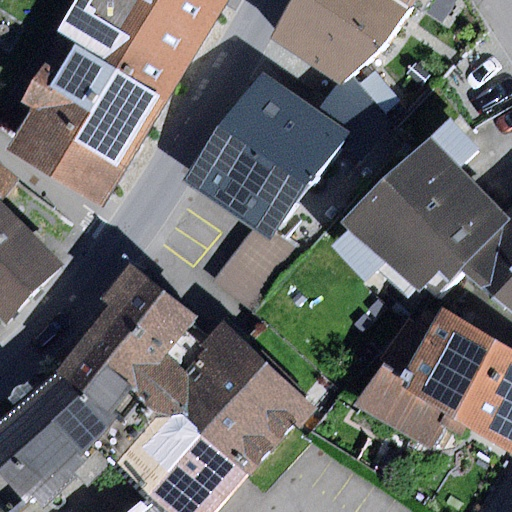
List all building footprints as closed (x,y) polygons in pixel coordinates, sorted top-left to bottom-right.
[(228,2),(224,0),(81,0),(62,32),(68,36),(50,65),(45,62),(21,103),(34,111),(13,147),(106,203),(228,2)] [(296,0),(273,39),(341,86),(353,74),(413,11),(397,0),(296,0)] [(420,0),(397,0),(413,11),(420,0)] [(341,86),(318,113),(349,135),(274,242),(252,227),(212,282),(254,312),(407,143),(353,74),(341,86)] [(267,77),(192,185),(252,227),(274,242),(349,135),(318,113),(267,77)] [(382,80),(370,88),(389,114),(400,105),(382,80)] [(433,136),(342,224),(419,296),(427,288),(437,298),(461,273),(511,221),(507,216),(433,136)] [(0,317),(9,325),(65,265),(0,201),(0,199),(19,177),(0,163),(0,317)] [(511,211),(507,216),(511,221),(461,273),(511,311),(511,211)] [(111,306),(59,372),(122,421),(141,399),(159,416),(174,403),(251,476),(292,428),(297,431),(317,410),(224,323),(184,372),(169,359),(199,318),(128,266),(103,300),(111,306)] [(440,317),(427,309),(357,405),(431,450),(442,427),(462,439),(468,427),(511,454),(511,350),(444,309),(440,317)] [(122,421),(59,372),(0,420),(0,468),(35,511),(77,479),(74,473),(89,459),(86,453),(97,443),(122,421)] [(122,421),(97,443),(150,497),(165,511),(216,511),(251,476),(174,403),(159,416),(141,399),(122,421)] [(165,511),(150,497),(132,511),(165,511)]
